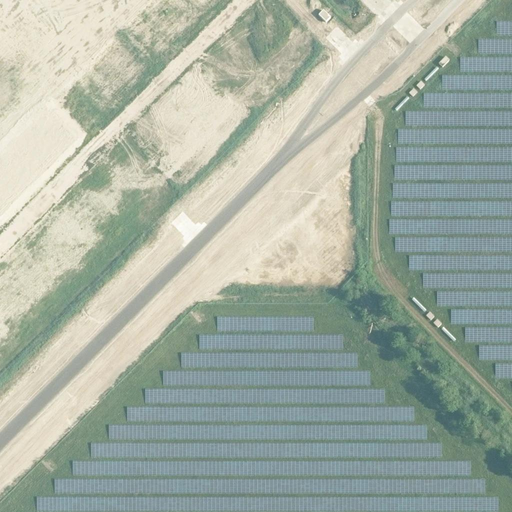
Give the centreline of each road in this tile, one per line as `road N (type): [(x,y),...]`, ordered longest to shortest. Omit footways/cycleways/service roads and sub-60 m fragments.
road 1 (unclassified): [(0,464),(462,0)]
road 2 (unclassified): [(412,0),(0,418)]
